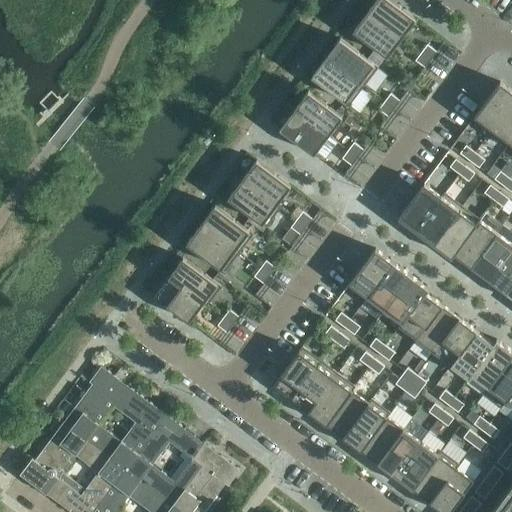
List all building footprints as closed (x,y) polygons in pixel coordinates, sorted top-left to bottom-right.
[(391,0),(375,0),(367,11),(402,37),(416,18),(391,0)] [(367,11),(353,30),(388,56),(402,37),(367,11)] [(340,38),(326,57),(361,82),(375,64),(340,38)] [(427,44),(421,52),(431,59),(437,51),(427,44)] [(421,52),(416,60),(425,67),(431,59),(421,52)] [(326,57),(312,76),(346,101),(361,82),(326,57)] [(475,116),(493,130),(511,103),(511,90),(500,81),(475,116)] [(295,110),(329,135),(343,116),(308,90),(295,110)] [(391,93),(385,101),(395,108),(400,100),(391,93)] [(385,101),(379,109),(389,116),(395,108),(385,101)] [(511,103),(493,130),(510,142),(511,139),(511,103)] [(295,110),(280,128),(314,155),(329,135),(295,110)] [(354,142),(348,150),(358,157),(364,149),(354,142)] [(470,160),(476,152),(466,145),(460,153),(470,160)] [(342,158),(352,165),(358,157),(348,150),(342,158)] [(476,152),(470,160),(479,167),(485,159),(476,152)] [(459,174),(465,165),(456,158),(450,166),(459,174)] [(257,159),(243,178),(281,207),(281,206),(278,203),(291,185),(257,159)] [(475,173),(465,165),(459,174),(469,181),(475,173)] [(501,171),(495,179),(504,186),(510,178),(501,171)] [(281,207),(243,178),(229,197),(267,226),(281,207)] [(425,183),(399,217),(417,231),(443,196),(425,183)] [(484,192),(494,200),(500,191),(490,184),(484,192)] [(500,191),(494,200),(504,207),(510,199),(500,191)] [(443,196),(417,231),(434,244),(460,209),(443,196)] [(215,205),(201,224),(239,252),(254,233),(226,212),(215,205)] [(434,244),(451,257),(480,218),(479,218),(476,222),(460,209),(434,244)] [(303,211),(297,219),(306,226),(312,218),(303,211)] [(480,218),(451,257),(452,257),(455,254),(472,266),(497,231),(480,218)] [(306,226),(297,219),(291,227),(300,234),(306,226)] [(239,252),(201,224),(187,243),(225,271),(239,252)] [(511,242),(497,231),(472,266),(489,279),(511,247),(511,242)] [(511,283),(511,247),(489,279),(506,291),(511,283)] [(350,283),(368,296),(394,262),(376,248),(350,283)] [(184,257),(169,276),(208,305),(222,286),(184,257)] [(266,260),(260,268),(270,275),(276,267),(266,260)] [(394,262),(368,296),(385,309),(411,275),(394,262)] [(270,275),(260,268),(254,276),(264,283),(270,275)] [(411,275),(385,309),(402,321),(399,325),(400,326),(428,287),(411,275)] [(208,305),(169,276),(155,295),(190,321),(203,303),(207,305),(208,305)] [(428,287),(400,326),(417,339),(443,304),(426,292),(429,288),(428,287)] [(460,317),(443,304),(417,339),(434,352),(460,317)] [(230,309),(224,317),(233,324),(239,316),(230,309)] [(335,319),(345,327),(351,319),(341,312),(335,319)] [(233,324),(224,317),(218,325),(227,332),(233,324)] [(452,364),(477,330),(460,317),(434,352),(452,364)] [(360,326),(351,319),(345,327),(355,334),(360,326)] [(335,340),(341,332),(331,325),(325,333),(335,340)] [(477,330),(452,364),(469,377),(497,339),(494,343),(477,330)] [(350,340),(341,332),(335,340),(344,348),(350,340)] [(376,337),(370,345),(379,353),(385,345),(376,337)] [(511,355),(511,350),(497,339),(469,377),(469,378),(470,378),(472,374),(489,387),(511,355)] [(385,345),(379,353),(389,360),(395,352),(385,345)] [(292,397),(321,359),(303,346),(274,384),(292,397)] [(375,358),(366,351),(360,359),(369,366),(375,358)] [(511,355),(489,387),(506,399),(511,391),(511,355)] [(379,373),(385,365),(375,358),(369,366),(379,373)] [(309,410),(338,372),(321,359),(292,397),(309,410)] [(99,423),(116,401),(122,392),(128,384),(102,365),(89,381),(92,383),(64,421),(88,439),(99,423)] [(407,367),(402,375),(411,382),(417,375),(407,367)] [(327,423),(355,385),(338,372),(309,410),(327,423)] [(405,390),(411,382),(402,375),(400,377),(396,383),(405,390)] [(427,382),(417,375),(411,382),(421,390),(427,382)] [(421,390),(411,382),(405,390),(415,397),(420,391),(421,390)] [(126,468),(166,414),(128,384),(122,392),(116,401),(124,407),(121,411),(138,424),(124,442),(99,423),(88,439),(126,468)] [(344,436),(373,398),(372,398),(369,401),(353,389),(356,386),(355,385),(327,423),(344,436)] [(445,389),(439,397),(449,404),(455,396),(445,389)] [(455,396),(449,404),(458,412),(464,404),(455,396)] [(361,449),(390,411),(373,398),(344,436),(361,449)] [(445,410),(435,403),(429,411),(438,418),(445,410)] [(454,417),(445,410),(438,418),(448,425),(454,417)] [(390,411),(361,449),(378,462),(404,428),(388,415),(390,411)] [(193,458),(204,442),(166,414),(126,468),(174,504),(203,465),(193,458)] [(483,430),(489,422),(480,415),(474,423),(483,430)] [(92,511),(126,468),(88,439),(64,421),(35,459),(35,460),(42,465),(52,472),(40,488),(71,511),(92,511)] [(493,438),(499,429),(489,422),(483,430),(493,438)] [(396,475),(422,441),(404,428),(378,462),(396,475)] [(479,436),(470,429),(463,437),(473,444),(479,436)] [(489,443),(479,436),(473,444),(483,451),(489,443)] [(413,488),(442,450),(441,449),(438,453),(422,441),(396,475),(413,488)] [(229,486),(241,469),(204,442),(193,458),(203,465),(174,504),(184,511),(204,511),(226,484),(229,486)] [(511,451),(507,448),(503,454),(511,461),(511,451)] [(430,501),(459,463),(442,450),(413,488),(430,501)] [(508,467),(511,461),(503,454),(498,460),(508,467)] [(30,481),(42,465),(35,460),(35,459),(33,457),(20,473),(30,481)] [(445,511),(450,511),(474,480),(457,467),(460,463),(459,463),(430,501),(445,511)] [(40,488),(52,472),(42,465),(30,481),(40,488)] [(504,472),(494,465),(490,471),(499,479),(504,472)] [(167,511),(174,504),(126,468),(92,511),(167,511)] [(499,479),(490,471),(485,478),(494,485),(499,479)] [(494,485),(485,478),(480,484),(490,491),(494,485)] [(490,491),(480,484),(476,490),(485,497),(490,491)] [(511,511),(511,494),(498,511),(511,511)] [(481,503),(472,496),(466,503),(475,510),(481,503)] [(461,511),(474,511),(475,510),(466,503),(460,511),(461,511)]
